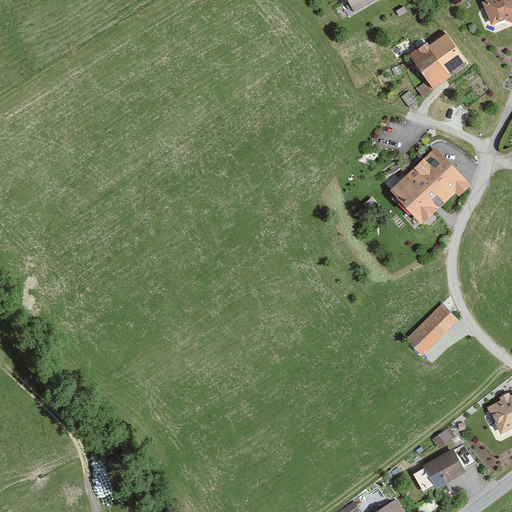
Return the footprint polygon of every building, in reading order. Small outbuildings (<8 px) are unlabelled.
[(349,0),(356,12),(376,0),(349,0)] [(511,0),(487,0),(482,3),(493,24),(506,18),(511,19),(511,0)] [(444,31),(410,57),(435,90),(470,64),(444,31)] [(435,147),(390,189),(422,223),(455,192),(459,196),(470,185),(435,147)] [(447,304),(412,340),(428,356),(463,320),(447,304)] [(511,391),(487,405),(502,432),(511,426),(511,391)] [(448,424),(432,437),(439,447),(456,434),(448,424)] [(453,446),(424,463),(437,485),(466,468),(453,446)] [(403,511),(394,497),(369,511),(403,511)] [(336,511),(357,511),(362,509),(355,499),(336,510),(336,511)]
